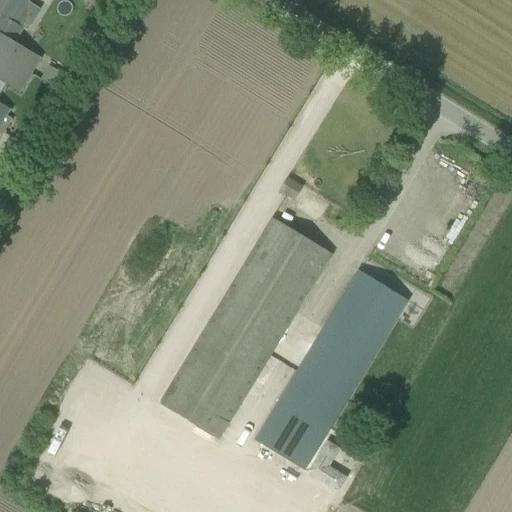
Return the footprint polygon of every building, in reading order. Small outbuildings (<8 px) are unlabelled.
[(0,0),(0,81),(19,92),(39,58),(13,43),(22,28),(14,23),(28,0),(0,0)] [(0,123),(9,109),(0,103),(0,123)] [(278,191),(293,200),(301,187),(286,179),(278,191)] [(159,404),(218,440),(330,255),(271,219),(159,404)] [(322,329),(254,441),(302,470),(328,428),(403,305),(405,301),(387,290),(357,272),(347,289),(322,329)] [(291,487),(310,499),(319,482),(306,475),(304,478),(297,475),(291,487)]
